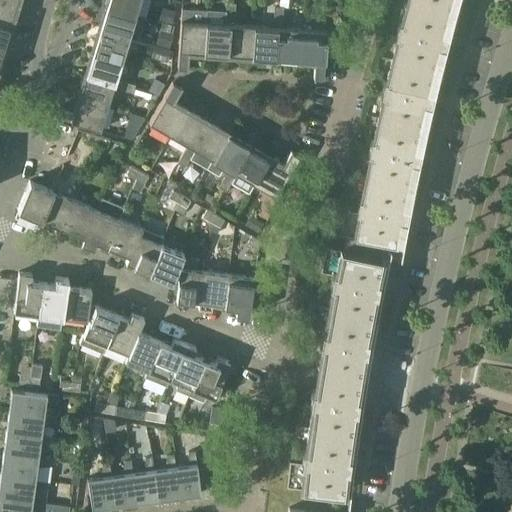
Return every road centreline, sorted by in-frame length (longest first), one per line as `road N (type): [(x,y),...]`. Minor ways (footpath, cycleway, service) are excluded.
road 1 (residential): [(399,511),(470,178),(511,45)]
road 2 (residential): [(291,358),(289,251),(304,208),(332,166),(374,0)]
road 3 (residential): [(291,358),(152,309),(103,274)]
road 4 (residential): [(246,511),(247,433),(261,396),(291,358)]
